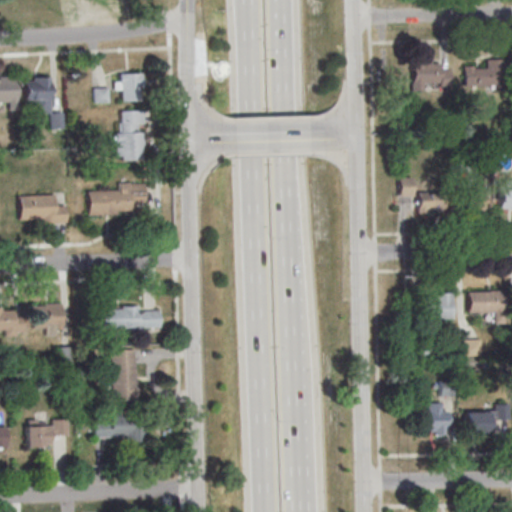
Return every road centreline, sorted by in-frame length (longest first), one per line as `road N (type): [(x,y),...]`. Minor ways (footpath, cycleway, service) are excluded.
road 1 (motorway): [(254,0),(268,511)]
road 2 (motorway): [(305,466),(287,0)]
road 3 (secondary): [(365,511),(357,135)]
road 4 (secondary): [(188,140),(197,511)]
road 5 (residential): [(197,487),(0,495)]
road 6 (residential): [(191,259),(0,265)]
road 7 (residential): [(186,20),(0,41)]
road 8 (residential): [(511,14),(353,17)]
road 9 (residential): [(511,250),(360,253)]
road 10 (residential): [(511,479),(365,483)]
road 11 (secondary): [(185,0),(188,140)]
road 12 (residential): [(357,135),(352,0)]
